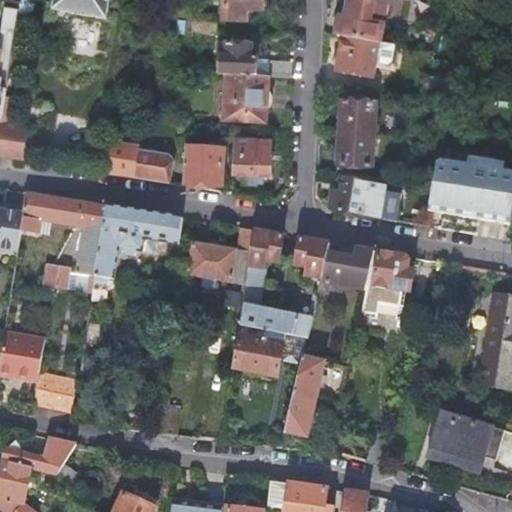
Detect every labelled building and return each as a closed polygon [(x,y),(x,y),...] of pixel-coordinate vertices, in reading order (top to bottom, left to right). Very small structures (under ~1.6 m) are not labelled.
[(55,0),(54,13),(106,22),(110,0),(55,0)] [(261,13),(261,0),(223,0),(222,23),(244,24),(245,12),(261,13)] [(377,44),(379,45),(383,25),(370,23),(374,2),(361,0),(350,0),(347,19),(340,18),(336,36),(342,37),(377,44)] [(7,8),(2,40),(15,42),(20,11),(7,8)] [(215,20),(193,19),(191,36),(215,37),(215,20)] [(377,44),(342,37),(335,72),(371,79),(377,44)] [(218,58),(217,76),(227,76),(269,78),(292,79),(293,65),(257,64),(257,59),(252,59),(252,46),(220,45),(220,57),(218,58)] [(267,125),(269,78),(227,76),(225,123),(267,125)] [(417,80),(416,94),(444,97),(445,83),(417,80)] [(342,122),(342,136),(376,138),(377,103),(343,102),(342,108),(339,109),(339,120),(342,122)] [(0,159),(21,163),(26,135),(0,129),(0,159)] [(261,145),(234,144),(233,177),(246,179),(246,188),(262,188),(263,179),(268,179),(269,149),(288,150),(289,135),(262,135),(261,145)] [(376,138),(342,136),(341,150),(338,152),(337,160),(341,162),(341,167),(374,168),(376,138)] [(105,176),(169,187),(172,165),(169,160),(137,155),(138,153),(110,147),(105,176)] [(223,153),(184,150),(182,189),(194,190),(199,187),(221,188),(223,153)] [(439,163),(436,181),(430,211),(510,225),(511,213),(511,175),(501,173),(503,167),(467,161),(467,168),(439,163)] [(326,205),(334,213),(397,223),(402,196),(387,193),(388,188),(346,181),(345,187),(338,186),(337,193),(327,197),(326,205)] [(81,207),(28,198),(26,216),(22,234),(39,237),(41,226),(76,232),(81,207)] [(0,207),(0,247),(20,250),(22,234),(26,216),(10,213),(10,209),(0,207)] [(106,210),(81,207),(76,232),(84,233),(75,293),(91,296),(106,210)] [(180,223),(106,210),(91,296),(90,301),(105,304),(106,296),(111,292),(117,252),(123,253),(122,259),(134,261),(135,255),(152,258),(155,244),(176,249),(180,223)] [(254,234),(241,233),(238,254),(193,247),(188,278),(203,281),(201,289),(218,293),(219,283),(233,286),(237,265),(249,268),(254,234)] [(246,284),(240,329),(242,329),(308,340),(317,299),(262,291),(267,265),(279,267),(283,240),(254,234),(249,268),(246,284)] [(329,247),(300,242),(296,265),(297,269),(307,270),(305,279),(320,283),(327,256),(329,247)] [(327,256),(320,283),(320,286),(364,295),(373,254),(339,248),(337,258),(327,256)] [(373,254),(364,295),(359,318),(376,321),(378,311),(399,314),(403,295),(411,295),(414,275),(408,273),(410,260),(373,254)] [(57,269),(53,269),(46,267),(42,291),(53,294),(53,290),(57,269)] [(71,271),(57,269),(53,290),(67,292),(71,271)] [(511,300),(495,297),(493,313),(511,315),(511,300)] [(511,315),(493,313),(480,388),(511,394),(511,392),(511,315)] [(308,340),(242,329),(235,373),(278,379),(280,369),(284,348),(305,351),(308,340)] [(4,343),(0,370),(0,376),(37,383),(39,371),(43,349),(4,343)] [(284,348),(280,369),(301,372),(304,358),(305,351),(284,348)] [(301,372),(286,436),(307,441),(325,363),(304,358),(301,372)] [(32,407),(71,415),(77,378),(39,371),(37,383),(32,407)] [(125,383),(120,409),(136,412),(141,386),(125,383)] [(442,416),(428,465),(481,480),(486,460),(499,463),(507,434),(442,416)] [(366,464),(383,469),(392,439),(375,433),(366,464)] [(44,457),(5,448),(0,466),(0,511),(1,511),(31,511),(24,506),(32,470),(67,478),(70,468),(78,447),(51,441),(44,457)] [(70,468),(67,478),(63,491),(77,499),(87,475),(70,468)] [(99,473),(98,476),(97,479),(97,482),(99,484),(101,486),(104,488),(107,488),(109,487),(112,486),(114,484),(115,481),(115,478),(114,475),(113,472),(110,471),(108,470),(105,470),(102,471),(99,473)] [(283,511),(288,485),(272,483),(268,511),(275,511),(283,511)] [(288,485),(283,511),(335,511),(336,510),(325,508),(327,491),(288,485)] [(124,494),(115,511),(155,511),(156,511),(155,510),(158,502),(137,491),(133,498),(124,494)] [(366,511),(369,498),(347,494),(344,511),(366,511)] [(173,502),(171,511),(224,511),(225,509),(173,502)]
